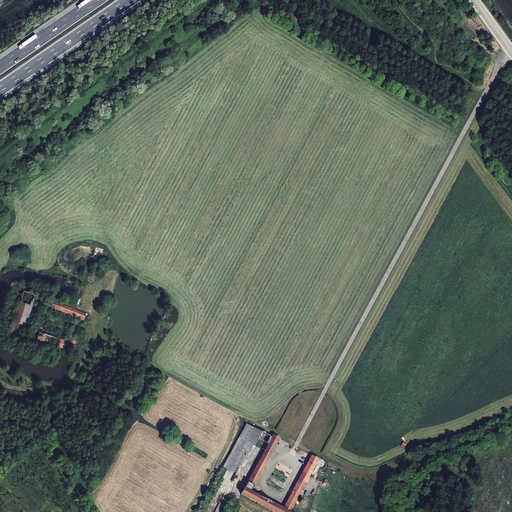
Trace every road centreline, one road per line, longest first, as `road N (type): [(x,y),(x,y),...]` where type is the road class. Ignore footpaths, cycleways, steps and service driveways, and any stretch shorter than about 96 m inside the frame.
road 1 (track): [(511,424),(365,480),(94,334)]
road 2 (motorway): [(0,88),(129,0)]
